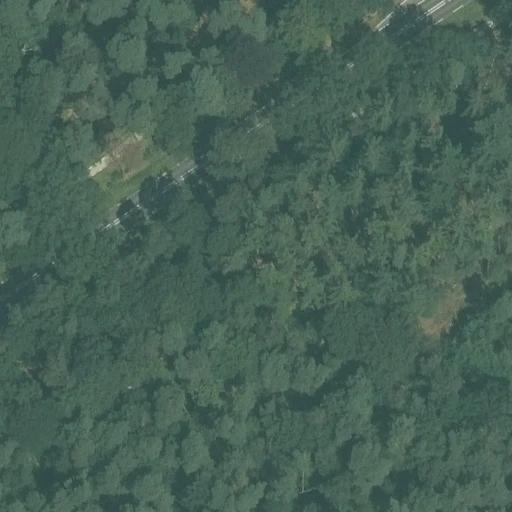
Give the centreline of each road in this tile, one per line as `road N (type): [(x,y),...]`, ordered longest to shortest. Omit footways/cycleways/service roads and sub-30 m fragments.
road 1 (primary): [(0,298),(443,0)]
road 2 (track): [(88,239),(439,407),(428,451),(352,511)]
